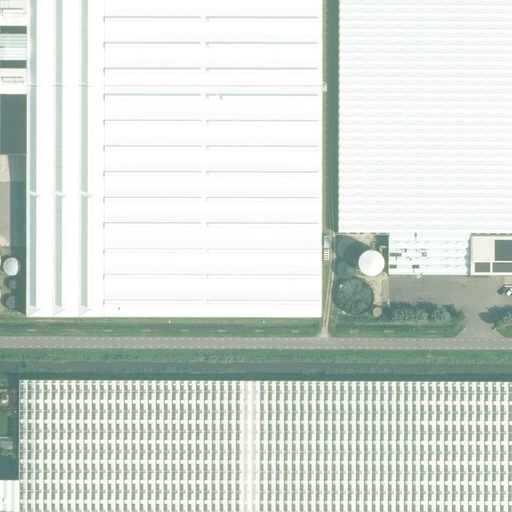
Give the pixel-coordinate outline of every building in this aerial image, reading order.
[(0,153),(21,153),(26,153),(26,0),(0,0),(0,69),(0,153)] [(320,316),(320,0),(26,0),(26,153),(26,316),(320,316)] [(469,275),(469,235),(511,234),(511,0),(339,0),(338,234),(388,234),(388,274),(469,275)] [(511,234),(469,235),(469,275),(511,275),(511,234)] [(18,511),(511,511),(511,381),(19,380),(18,480),(0,479),(0,510),(18,510),(18,511)]
